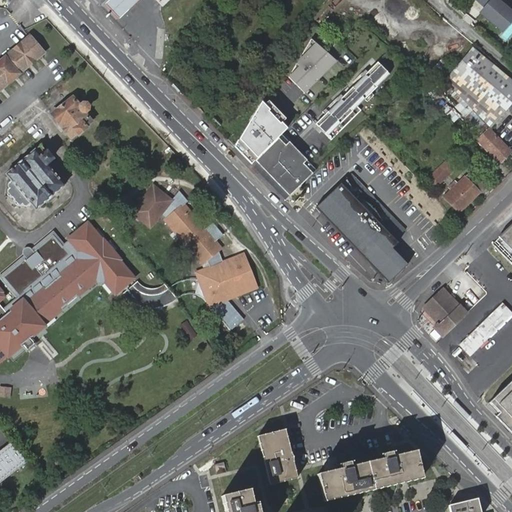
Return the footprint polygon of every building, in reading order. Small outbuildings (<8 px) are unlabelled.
[(136,2),(138,0),(109,0),(105,4),(119,19),(136,2)] [(511,20),(511,11),(498,0),(491,0),(481,13),(503,31),(511,20)] [(30,34),(0,60),(0,89),(44,52),(30,34)] [(337,61),(311,38),(289,76),(304,93),(337,61)] [(456,68),(446,81),(473,109),(492,129),(511,103),(511,79),(473,48),(456,68)] [(332,139),(361,110),(358,106),(391,75),(379,62),(316,123),(332,139)] [(73,96),(51,113),(71,138),(93,120),(87,113),(90,110),(91,106),(87,101),(82,101),(80,104),(73,96)] [(262,101),(235,146),(251,163),(287,127),(262,101)] [(500,163),(511,151),(511,149),(492,129),(473,109),(467,116),(483,133),(477,139),(500,163)] [(0,155),(30,129),(19,118),(0,134),(0,155)] [(459,128),(464,134),(471,127),(466,122),(459,128)] [(317,169),(282,133),(252,164),(286,199),(317,169)] [(14,181),(31,200),(36,207),(62,185),(46,165),(53,159),(41,145),(8,174),(14,181)] [(455,168),(448,160),(429,179),(437,186),(455,168)] [(340,180),(345,185),(355,175),(351,170),(340,180)] [(485,186),(471,171),(445,196),(460,212),(485,186)] [(316,204),(388,281),(407,262),(392,245),(398,240),(395,237),(386,228),(397,218),(384,205),(374,215),(363,204),(373,194),(355,175),(345,185),(340,180),(316,204)] [(29,202),(31,200),(14,181),(12,182),(11,184),(10,187),(12,189),(10,191),(9,192),(18,203),(19,203),(22,202),(25,203),(29,202)] [(240,266),(238,258),(223,264),(219,254),(223,252),(218,245),(226,238),(215,225),(208,231),(188,206),(190,204),(182,193),(173,201),(154,187),(129,210),(145,227),(158,216),(163,221),(161,223),(170,231),(177,238),(202,264),(207,261),(211,270),(205,282),(198,284),(199,297),(203,300),(230,331),(243,320),(228,301),(225,298),(232,293),(236,297),(256,289),(245,264),(240,266)] [(373,194),(363,204),(374,215),(384,205),(373,194)] [(405,227),(397,218),(386,228),(395,237),(405,227)] [(138,281),(133,284),(130,286),(127,283),(134,277),(88,222),(69,238),(83,256),(80,259),(27,303),(23,299),(20,302),(8,312),(0,303),(0,299),(4,296),(0,290),(0,317),(1,318),(0,318),(0,360),(6,355),(7,356),(21,345),(32,336),(45,325),(44,324),(101,277),(115,293),(121,288),(124,291),(123,293),(126,297),(132,302),(137,305),(141,307),(147,308),(153,308),(159,307),(169,304),(178,298),(169,288),(166,284),(160,288),(151,289),(145,287),(138,281)] [(511,224),(499,236),(511,249),(511,224)] [(55,231),(0,275),(0,277),(20,302),(23,299),(27,303),(80,259),(55,231)] [(177,238),(170,231),(166,235),(173,242),(177,238)] [(443,289),(425,307),(440,323),(434,328),(442,337),(466,313),(443,289)] [(511,309),(504,301),(480,325),(493,339),(511,320),(511,309)] [(187,341),(196,334),(186,320),(177,326),(187,341)] [(493,339),(480,325),(469,336),(482,349),(493,339)] [(32,336),(21,345),(27,352),(37,343),(32,336)] [(482,349),(469,336),(460,343),(474,357),(482,349)] [(511,377),(488,400),(500,412),(496,415),(511,431),(511,377)] [(0,396),(9,397),(10,386),(0,385),(0,396)] [(291,446),(288,433),(259,440),(270,488),(299,481),(291,446)] [(13,442),(0,451),(0,484),(28,463),(13,442)] [(345,497),(424,477),(417,453),(395,458),(395,453),(382,456),(383,461),(352,469),(351,464),(341,466),(341,472),(320,477),(325,502),(345,497)] [(224,462),(213,465),(215,474),(226,472),(224,462)] [(249,496),(222,502),(223,511),(261,511),(261,509),(253,510),(249,496)] [(484,511),(481,499),(451,506),(452,511),(484,511)]
